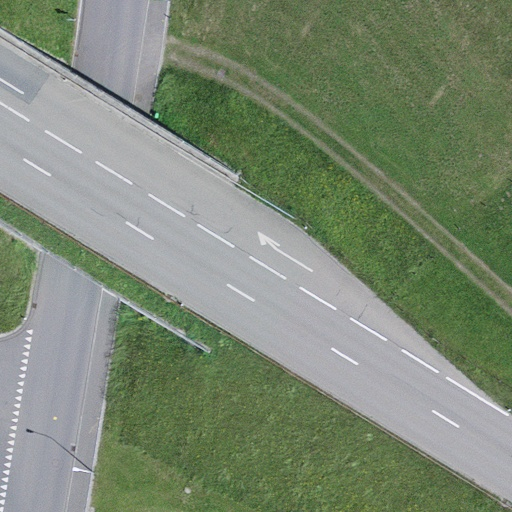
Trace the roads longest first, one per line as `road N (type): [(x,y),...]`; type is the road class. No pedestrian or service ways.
road 1 (primary): [(0,140),(511,460)]
road 2 (track): [(511,305),(332,137),(232,83),(113,46)]
road 3 (tertiary): [(44,475),(119,0)]
